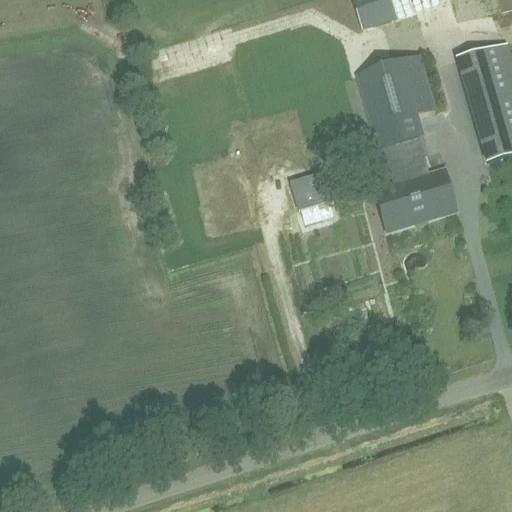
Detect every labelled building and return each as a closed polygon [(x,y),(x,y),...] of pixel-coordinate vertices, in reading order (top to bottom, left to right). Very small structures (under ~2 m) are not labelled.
[(389,0),(351,0),(362,33),(397,22),(389,0)] [(203,105),(338,72),(331,43),(196,77),(203,105)] [(511,65),(507,47),(455,62),(485,167),(511,159),(511,65)] [(435,116),(418,60),(358,78),(380,156),(419,145),(413,122),(435,116)] [(443,175),(423,181),(417,160),(387,169),(393,190),(376,195),(381,214),(393,211),(399,230),(440,218),(437,207),(451,203),(443,175)] [(231,211),(242,209),(245,225),(320,209),(313,174),(227,193),(231,211)]
